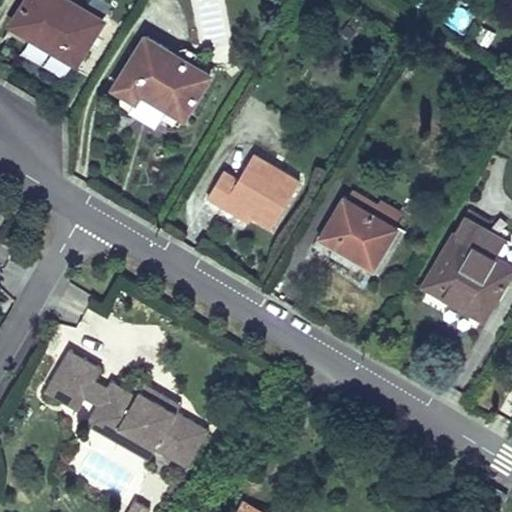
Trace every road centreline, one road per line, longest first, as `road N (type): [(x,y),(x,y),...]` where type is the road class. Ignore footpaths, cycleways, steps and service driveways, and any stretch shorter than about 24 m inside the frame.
road 1 (residential): [(81,214),(511,466)]
road 2 (residential): [(81,214),(0,360)]
